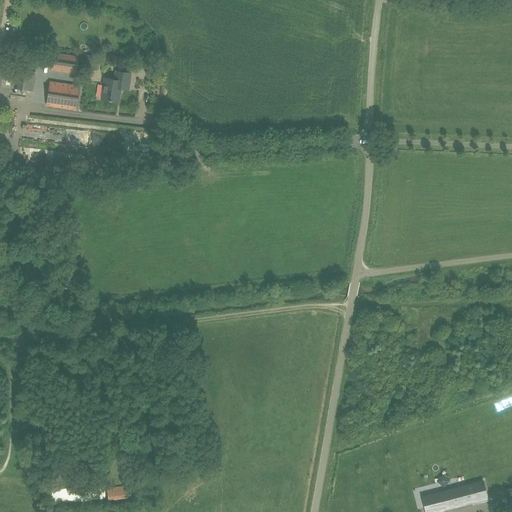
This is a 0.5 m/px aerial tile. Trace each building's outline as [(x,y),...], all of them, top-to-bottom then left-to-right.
[(23,47),(20,69),(19,69),(16,89),(33,91),(36,71),(32,70),(35,49),(23,47)] [(77,74),(79,56),(53,52),(51,70),(77,74)] [(114,87),(120,88),(128,89),(130,72),(116,70),(115,79),(113,79),(112,86),(114,86),(114,87)] [(112,86),(113,79),(105,78),(102,99),(119,101),(120,92),(119,92),(120,88),(114,87),(114,86),(112,86)] [(76,109),(79,86),(49,81),(46,104),(76,109)] [(437,511),(447,509),(451,508),(473,503),(480,501),(487,499),(483,481),(450,489),(442,491),(424,496),(427,511),(437,511)] [(52,504),(105,497),(104,484),(51,490),(52,504)] [(108,501),(128,498),(127,486),(107,489),(108,501)]
